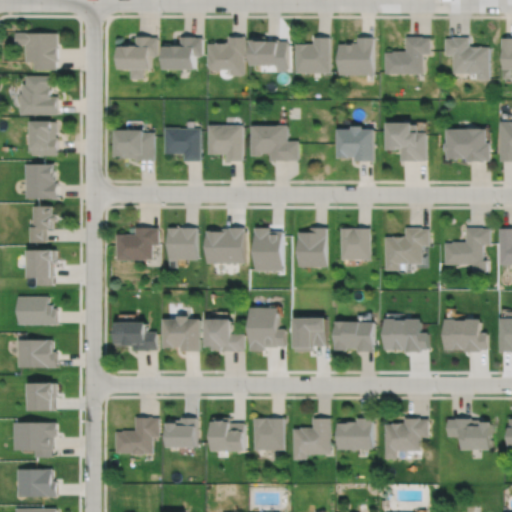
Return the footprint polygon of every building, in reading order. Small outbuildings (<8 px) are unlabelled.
[(16,32),(16,44),(26,44),(26,61),(34,61),(34,69),(57,69),(57,61),(58,61),(58,32),(16,32)] [(208,43),(208,65),(208,70),(212,70),(221,70),(221,69),(229,69),(229,74),(243,74),(243,56),(245,56),(245,35),(229,35),(229,43),(228,43),(228,41),(216,41),(216,43),(208,43)] [(118,46),(118,69),(131,69),(131,78),(143,78),(143,69),(149,69),(149,55),(157,55),(157,37),(151,37),(151,36),(136,36),(136,42),(124,42),(124,46),(123,46),(118,46)] [(163,46),(163,69),(194,69),(194,55),(202,55),(202,37),(196,37),(196,36),(181,36),(181,42),(165,42),(165,46),(163,46)] [(251,36),(251,39),(250,39),(250,65),(279,65),(279,38),(266,39),(266,36),(251,36)] [(296,43),(296,72),(330,72),(330,36),(315,36),(315,43),(296,43)] [(340,43),(339,74),(374,74),(374,36),(358,36),(358,42),(346,41),(346,43),(340,43)] [(386,52),(386,73),(424,73),(424,53),(431,53),(431,37),(424,37),(424,36),(407,36),(407,50),(394,50),(394,52),(386,52)] [(446,37),(445,54),(453,54),(453,72),(466,72),(466,73),(476,73),(476,79),(489,79),(490,46),(482,46),(482,45),(469,45),(469,36),(453,36),(453,38),(446,37)] [(511,37),(502,37),(502,68),(511,68),(511,37)] [(27,75),(27,83),(23,83),(23,88),(22,88),(22,92),(23,92),(23,93),(21,93),(21,114),(59,114),(59,96),(52,96),(52,88),(51,88),(51,75),(27,75)] [(31,121),(31,149),(32,149),(32,154),(58,154),(58,137),(57,137),(57,121),(31,121)] [(511,121),(501,121),(501,161),(511,161),(511,121)] [(208,124),(209,154),(227,153),(227,160),(243,160),(243,124),(208,124)] [(389,124),(389,150),(400,150),(400,148),(402,148),(403,161),(428,160),(428,132),(419,132),(419,124),(414,124),(389,124)] [(251,125),(252,155),(263,155),(262,152),(271,152),(271,160),(299,160),(299,140),(288,140),(288,125),(251,125)] [(338,129),(338,157),(350,157),(350,156),(356,156),(356,161),(375,161),(375,129),(363,129),(363,126),(352,126),(352,129),(338,129)] [(165,127),(165,153),(184,153),(184,160),(201,160),(200,128),(180,128),(180,127),(165,127)] [(446,129),(446,143),(444,143),(444,150),(447,150),(447,159),(458,159),(458,157),(467,157),(467,161),(484,161),(484,160),(491,160),(491,142),(487,142),(487,129),(481,129),(468,129),(446,129)] [(115,131),(115,157),(137,157),(137,160),(155,160),(155,132),(144,132),(144,130),(115,131)] [(26,164),(26,198),(58,198),(58,183),(54,183),(54,182),(55,182),(55,163),(26,164)] [(33,205),(33,226),(29,226),(29,242),(46,241),(46,229),(52,229),(52,221),(56,221),(56,213),(53,213),(53,205),(33,205)] [(116,234),(116,260),(132,260),(132,259),(152,259),(152,245),(159,245),(158,228),(152,228),(152,227),(135,227),(135,234),(116,234)] [(168,227),(168,259),(197,259),(197,227),(168,227)] [(207,231),(207,263),(244,263),(244,227),(230,227),(230,229),(223,229),(223,231),(207,231)] [(299,231),(299,267),(326,267),(326,227),(311,227),(311,231),(299,231)] [(342,227),(342,259),(371,259),(371,227),(342,227)] [(386,237),(386,270),(400,270),(400,264),(409,264),(409,263),(423,264),(423,245),(430,245),(430,229),(423,229),(423,227),(407,227),(407,236),(394,236),(394,237),(386,237)] [(445,243),(445,264),(473,264),(473,272),(486,272),(486,260),(483,260),(483,244),(491,244),(491,228),(484,228),(484,227),(467,227),(467,241),(453,241),(453,243),(445,243)] [(255,228),(256,271),(283,271),(283,231),(270,231),(270,228),(255,228)] [(511,228),(500,228),(500,264),(511,264),(511,228)] [(28,249),(28,279),(36,279),(36,285),(53,285),(53,277),(54,277),(54,264),(57,264),(57,258),(56,258),(56,249),(28,249)] [(19,294),(19,321),(58,321),(58,306),(55,306),(55,302),(50,302),(50,294),(19,294)] [(252,304),(251,348),(266,348),(266,344),(279,345),(279,343),(287,343),(287,326),(279,326),(279,304),(252,304)] [(165,316),(165,345),(182,345),(182,349),(202,349),(202,316),(190,316),(190,313),(179,313),(179,316),(165,316)] [(296,314),(297,348),(315,348),(315,343),(328,343),(328,314),(296,314)] [(206,315),(207,343),(215,343),(215,347),(222,347),(222,349),(237,348),(246,348),(245,331),(232,331),(232,315),(206,315)] [(387,315),(387,346),(395,347),(405,348),(405,347),(407,347),(407,350),(422,350),(422,347),(430,347),(430,330),(422,330),(422,316),(408,316),(408,317),(398,317),(398,316),(387,315)] [(511,315),(501,315),(501,350),(511,350),(511,315)] [(447,316),(447,347),(467,347),(467,349),(483,349),(483,347),(490,347),(490,330),(482,330),(482,316),(468,316),(468,317),(458,317),(458,316),(447,316)] [(337,318),(337,348),(349,348),(349,345),(359,346),(359,349),(376,350),(376,319),(337,318)] [(118,319),(118,343),(135,343),(135,349),(150,349),(150,347),(158,347),(158,329),(148,329),(148,319),(118,319)] [(19,337),(19,364),(58,365),(58,349),(54,349),(54,337),(19,337)] [(30,380),(31,408),(56,408),(56,395),(59,395),(59,381),(56,381),(56,380),(30,380)] [(117,430),(117,450),(133,450),(133,452),(145,452),(145,451),(153,451),(153,435),(160,435),(160,416),(153,416),(153,415),(136,414),(136,428),(124,428),(124,430),(117,430)] [(214,415),(214,448),(246,448),(246,421),(232,421),(232,415),(214,415)] [(387,422),(387,456),(399,456),(399,448),(422,448),(422,435),(431,435),(431,417),(423,417),(423,415),(407,415),(407,420),(395,420),(395,422),(387,422)] [(169,418),(169,445),(198,445),(198,416),(182,416),(182,418),(169,418)] [(255,416),(255,448),(284,448),(284,416),(255,416)] [(295,427),(295,457),(308,457),(309,452),(332,452),(332,416),(315,416),(315,425),(302,425),(302,427),(295,427)] [(340,420),(340,447),(353,447),(353,448),(357,448),(357,447),(374,447),(374,416),(359,416),(359,420),(358,420),(358,419),(347,419),(347,420),(340,420)] [(450,417),(450,434),(462,434),(462,446),(466,446),(466,447),(495,447),(495,419),(485,419),(485,418),(474,418),(474,416),(458,416),(458,417),(450,417)] [(15,420),(15,447),(36,447),(36,455),(53,455),(53,448),(54,448),(54,435),(58,435),(58,420),(15,420)] [(19,467),(19,495),(58,495),(58,479),(54,479),(54,467),(19,467)]
